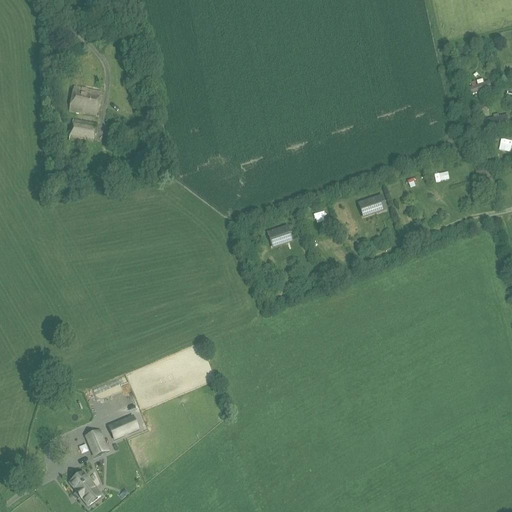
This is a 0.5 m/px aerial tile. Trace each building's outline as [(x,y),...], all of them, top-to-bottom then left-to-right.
[(99,78),(87,90),(96,99),(103,93),(107,98),(123,82),(119,78),(125,71),(116,62),(104,73),(106,75),(101,80),(99,78)] [(474,95),(490,90),(487,82),(471,87),(474,95)] [(72,124),(70,134),(93,138),(95,128),(72,124)] [(511,148),(498,151),(499,159),(511,156),(511,148)] [(468,185),(461,186),(463,196),(470,194),(468,185)] [(378,196),(357,203),(363,219),(383,212),(378,196)] [(288,225),(266,233),(272,249),(293,242),(288,225)] [(79,417),(83,428),(99,422),(100,426),(109,423),(103,408),(79,417)] [(108,429),(113,441),(137,431),(132,419),(108,429)] [(89,434),(101,428),(98,423),(86,428),(89,434)] [(109,450),(101,431),(88,436),(96,455),(109,450)] [(101,496),(83,473),(71,483),(77,491),(76,491),(82,498),(83,497),(89,506),(101,496)]
